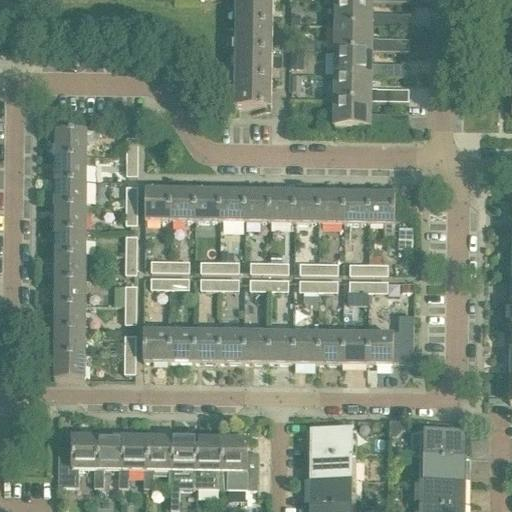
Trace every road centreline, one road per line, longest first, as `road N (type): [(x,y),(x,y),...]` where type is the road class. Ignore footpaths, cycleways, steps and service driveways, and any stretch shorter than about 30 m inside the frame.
road 1 (residential): [(15,98),(31,86),(147,87),(203,152),(222,158),(457,161)]
road 2 (residential): [(0,396),(278,399)]
road 3 (residential): [(15,98),(10,314),(0,336)]
road 4 (residential): [(453,400),(457,161)]
road 5 (residential): [(278,399),(453,400)]
road 6 (residential): [(457,161),(443,132),(444,0)]
road 7 (residential): [(497,511),(497,423),(482,423),(453,400)]
